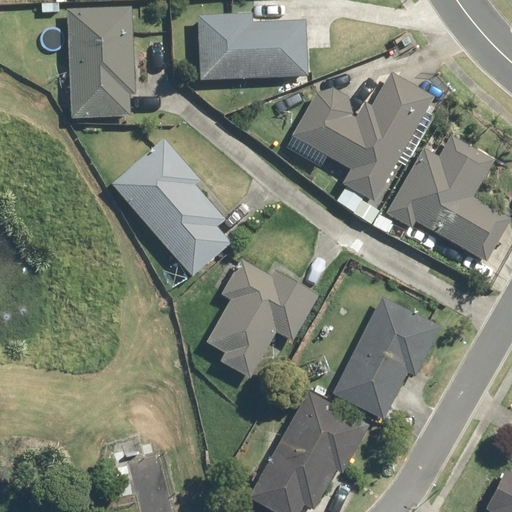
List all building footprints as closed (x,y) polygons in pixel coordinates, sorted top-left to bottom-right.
[(71,10),(74,115),(135,114),(132,9),(71,10)] [(204,26),(206,81),(307,78),(306,23),(204,26)] [(404,82),(391,74),(369,109),(331,87),(301,139),(353,169),(345,183),(377,201),(436,100),(404,82)] [(438,159),(425,151),(411,174),(412,175),(393,208),(489,263),(511,224),(474,202),(497,161),(451,136),(438,159)] [(146,153),(110,186),(193,276),(230,242),(214,225),(229,212),(162,139),(146,153)] [(241,262),(223,295),(233,300),(208,347),(226,357),(221,364),(254,383),(283,335),(295,342),(320,297),(276,272),(272,278),(241,262)] [(440,328),(434,325),(434,324),(384,298),(334,395),(385,421),(409,373),(419,377),(440,328)] [(344,475),(369,428),(357,421),(358,419),(313,393),(254,494),(284,511),(304,511),(330,468),(344,475)] [(511,511),(511,471),(509,470),(488,511),(511,511)]
